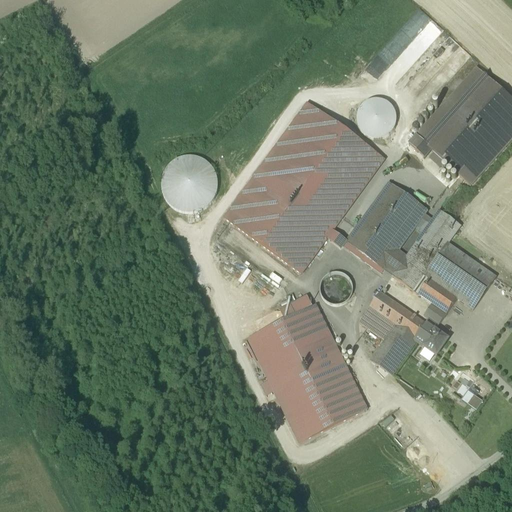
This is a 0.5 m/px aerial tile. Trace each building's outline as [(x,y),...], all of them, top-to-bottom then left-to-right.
[(395,84),(442,32),(419,11),(382,51),(387,54),(389,52),(396,59),(383,73),(395,84)] [(511,103),(476,71),(415,138),(408,146),(424,160),(431,152),(434,155),(429,160),(440,170),(444,165),(470,188),(511,141),(511,103)] [(394,129),(396,121),(394,114),(390,108),(383,103),(376,102),(368,103),(362,108),(357,114),(356,122),(358,130),(362,136),(369,140),(376,142),(384,140),(390,136),(394,129)] [(307,106),(223,220),(300,276),(384,162),(307,106)] [(215,197),(217,187),(215,176),(209,167),(199,161),(189,159),(178,161),(169,167),(163,176),(161,187),(163,198),(169,207),(178,213),(189,215),(200,213),(209,206),(215,197)] [(427,213),(388,185),(345,244),(384,272),(385,270),(393,276),(415,246),(436,261),(435,261),(436,262),(447,246),(460,229),(439,214),(432,222),(424,217),(427,213)] [(393,276),(392,278),(412,293),(423,278),(435,261),(436,261),(415,246),(393,276)] [(447,246),(436,262),(435,261),(423,278),(428,282),(456,301),(473,312),(495,280),(447,246)] [(351,297),(352,290),(351,284),(347,279),(342,275),(336,274),(329,275),(324,279),(320,284),(319,291),(321,297),(324,302),(330,306),(336,307),(342,306),(348,302),(351,297)] [(423,278),(412,293),(418,296),(428,282),(423,278)] [(456,301),(428,282),(418,296),(446,316),(456,301)] [(399,308),(380,294),(368,310),(388,324),(399,308)] [(307,299),(280,312),(284,322),(311,309),(307,299)] [(284,322),(247,341),(268,383),(274,395),(299,445),(367,412),(315,307),(284,322)] [(427,327),(399,308),(388,324),(395,329),(415,344),(427,327)] [(388,324),(368,310),(358,324),(385,343),(395,329),(388,324)] [(438,328),(433,324),(430,329),(434,333),(438,328)] [(430,329),(427,327),(415,344),(436,359),(448,342),(434,333),(430,329)] [(415,344),(395,329),(385,343),(371,363),(392,377),(415,344)] [(268,383),(260,387),(266,398),(274,395),(268,383)] [(467,406),(477,412),(483,403),(473,396),(467,406)] [(391,418),(383,424),(386,428),(393,421),(391,418)]
